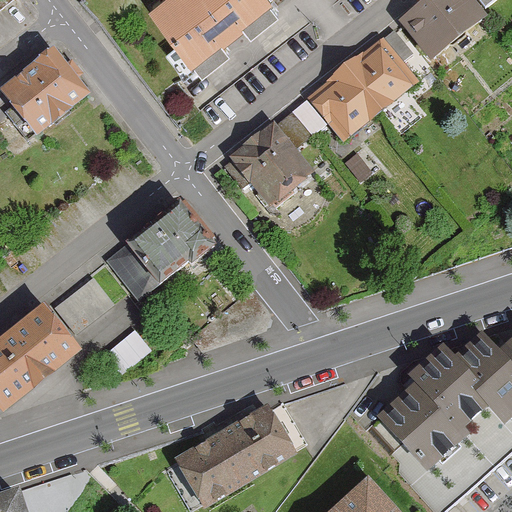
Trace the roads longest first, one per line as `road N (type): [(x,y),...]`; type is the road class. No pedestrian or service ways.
road 1 (secondary): [(324,350),(0,457)]
road 2 (residential): [(180,172),(400,0)]
road 3 (residential): [(180,172),(324,350)]
road 4 (residential): [(0,313),(180,172)]
road 5 (secondary): [(511,289),(324,350)]
road 6 (residential): [(59,18),(180,172)]
